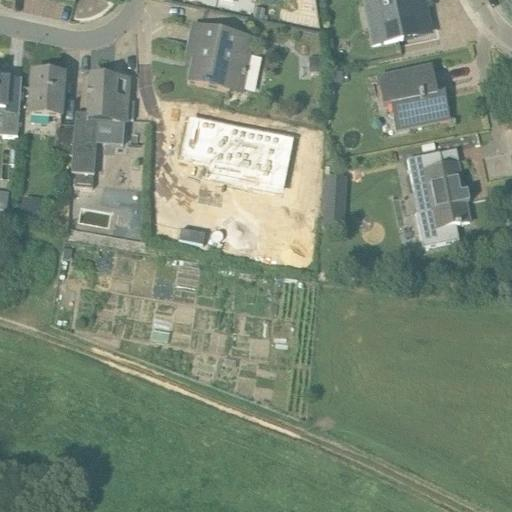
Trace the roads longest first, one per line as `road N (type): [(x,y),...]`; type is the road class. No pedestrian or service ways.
road 1 (track): [(0,322),(296,433),(468,511)]
road 2 (residential): [(135,3),(97,37),(0,23)]
